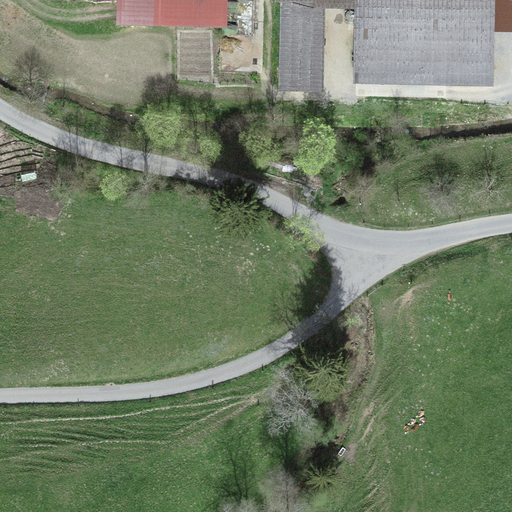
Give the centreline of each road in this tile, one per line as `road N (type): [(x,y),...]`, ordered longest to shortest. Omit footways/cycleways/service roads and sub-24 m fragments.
road 1 (unclassified): [(377,242),(308,331),(243,363),(159,389),(0,396)]
road 2 (unclassified): [(377,242),(261,188),(48,136),(0,112)]
road 3 (unclassified): [(511,222),(377,242)]
